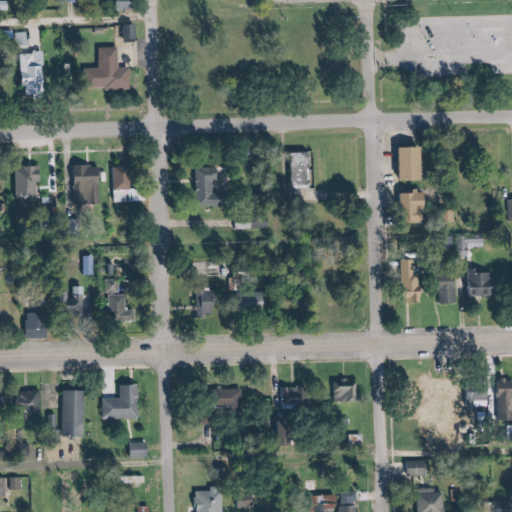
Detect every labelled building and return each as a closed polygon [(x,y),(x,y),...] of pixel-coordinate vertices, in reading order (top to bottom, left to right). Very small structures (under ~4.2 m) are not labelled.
[(121,0),(121,8),(137,8),(136,0),(121,0)] [(136,24),(127,24),(127,39),(136,38),(136,24)] [(91,67),(92,87),(115,87),(142,89),(141,66),(128,66),(128,46),(108,45),(108,68),(91,67)] [(45,52),(22,52),(23,93),(43,93),(43,83),(46,83),(45,52)] [(429,144),(429,178),(408,180),(407,145),(429,144)] [(300,150),(301,189),(323,189),(323,150),(300,150)] [(40,180),(44,180),(45,166),(18,165),(17,198),(40,199),(40,180)] [(99,203),(99,182),(105,182),(105,166),(71,166),(71,181),(76,181),(76,196),(75,196),(75,203),(99,203)] [(117,202),(147,201),(146,185),(138,185),(138,166),(117,167),(117,202)] [(226,167),(201,167),(200,196),(225,196),(226,167)] [(405,222),(433,221),(432,192),(404,193),(405,222)] [(474,251),(474,247),(486,247),(485,234),(460,234),(461,251),(474,251)] [(469,296),(496,295),(495,273),(468,274),(469,296)] [(106,291),(118,294),(121,281),(109,278),(106,291)] [(443,303),(459,303),(460,278),(444,278),(443,303)] [(223,316),(224,291),(198,290),(198,315),(223,316)] [(270,294),(253,293),(252,308),(269,309),(270,294)] [(110,295),(111,321),(137,320),(136,310),(127,310),(127,294),(110,295)] [(336,382),(336,401),(360,401),(360,381),(336,382)] [(288,383),(287,402),(309,403),(310,384),(288,383)] [(122,384),(123,398),(104,398),(105,420),(142,418),(141,384),(122,384)] [(45,391),(18,390),(17,412),(44,413),(45,391)] [(65,390),(64,436),(87,436),(88,390),(65,390)] [(242,406),(247,393),(240,391),(239,393),(230,390),(227,401),(242,406)] [(0,419),(7,420),(8,400),(0,399),(0,419)] [(133,459),(152,459),(152,443),(133,443),(133,459)] [(409,461),(409,477),(437,476),(437,460),(409,461)] [(10,478),(0,477),(0,504),(3,505),(3,496),(10,496),(10,478)] [(226,511),(225,490),(199,491),(199,511),(226,511)] [(330,511),(347,511),(352,511),(358,511),(359,493),(330,492),(330,511)] [(447,511),(446,492),(420,493),(420,511),(447,511)] [(511,511),(511,499),(498,499),(498,511),(511,511)]
